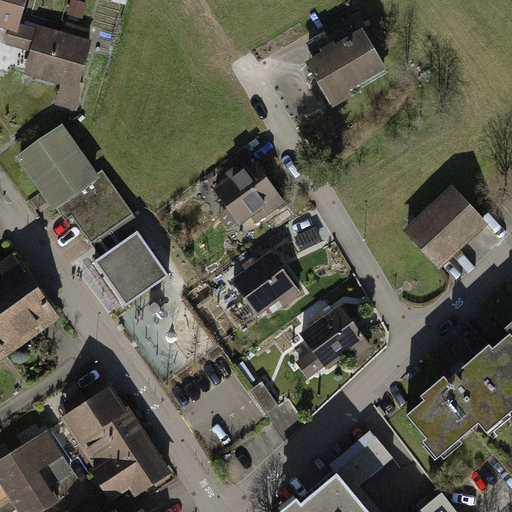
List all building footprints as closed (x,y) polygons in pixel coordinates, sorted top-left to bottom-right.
[(0,0),(0,29),(34,39),(38,26),(20,21),(25,0),(0,0)] [(92,41),(38,26),(34,39),(23,75),(60,86),(55,105),(76,112),(84,85),(80,84),(92,41)] [(363,40),(310,75),(334,112),(387,77),(363,40)] [(61,123),(13,156),(50,209),(98,177),(61,123)] [(255,164),(219,189),(249,232),(285,207),(255,164)] [(453,195),(408,235),(448,279),(492,239),(453,195)] [(137,232),(93,261),(124,305),(167,276),(137,232)] [(0,262),(0,311),(37,285),(13,253),(0,262)] [(269,257),(231,284),(260,324),(298,297),(269,257)] [(0,362),(61,318),(37,285),(0,311),(0,362)] [(368,350),(337,314),(304,343),(335,378),(368,350)] [(477,424),(487,435),(511,414),(511,339),(511,338),(492,354),(488,349),(446,384),(442,379),(420,398),(425,403),(408,417),(426,439),(421,444),(434,460),(477,424)] [(115,388),(68,418),(114,490),(132,479),(139,489),(168,471),(115,388)] [(511,477),(511,414),(487,435),(481,440),(493,454),(509,474),(511,477)] [(0,478),(21,511),(35,511),(56,499),(38,470),(64,453),(47,427),(0,457),(0,478)] [(319,480),(280,510),(281,511),(450,511),(437,496),(416,511),(384,511),(361,483),(390,460),(368,433),(338,457),(326,442),(303,460),(319,480)]
